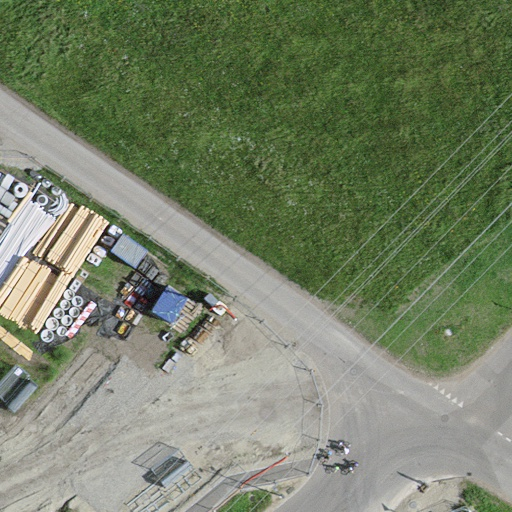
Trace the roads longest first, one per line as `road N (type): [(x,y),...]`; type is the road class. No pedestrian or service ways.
road 1 (track): [(448,422),(0,117)]
road 2 (unclassified): [(340,511),(448,422)]
